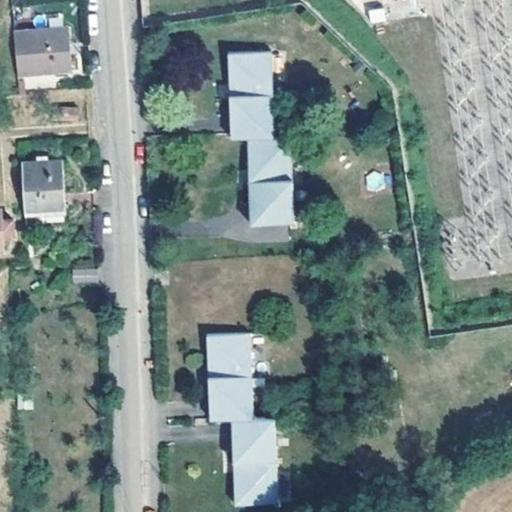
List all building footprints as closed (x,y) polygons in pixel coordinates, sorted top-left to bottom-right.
[(66,26),(14,30),(17,73),(70,69),(66,26)] [(249,136),(272,135),(270,50),(231,51),(234,136),(249,136)] [(77,117),(77,105),(53,105),(54,118),(77,117)] [(272,135),(249,136),(253,222),(257,222),(290,220),(293,220),(289,135),(272,135)] [(63,161),(23,163),(25,209),(45,208),(64,207),(66,207),(63,161)] [(0,217),(0,208),(0,207),(0,244),(2,245),(1,235),(13,234),(12,217),(0,217)] [(45,208),(25,209),(26,224),(46,223),(45,213),(45,208)] [(100,280),(100,267),(73,268),(74,281),(100,280)] [(278,499),(274,414),(253,415),(248,331),(210,334),(214,417),(233,416),(238,502),(278,499)]
